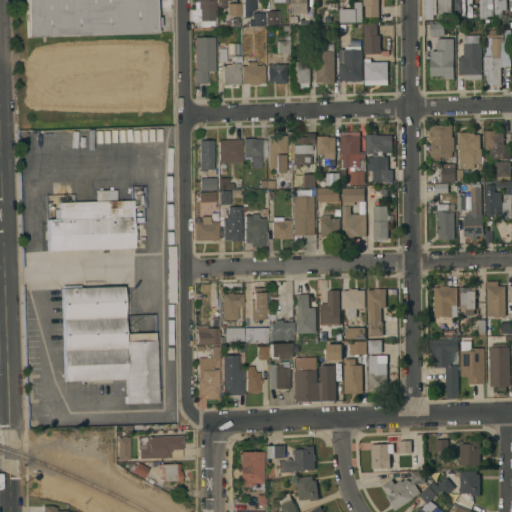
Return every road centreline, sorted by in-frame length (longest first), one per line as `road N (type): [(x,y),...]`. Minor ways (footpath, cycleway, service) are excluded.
road 1 (residential): [(183,0),(187,404),(195,416),(212,419)]
road 2 (residential): [(411,0),(413,412)]
road 3 (residential): [(185,116),(511,106)]
road 4 (residential): [(186,269),(511,259)]
road 5 (residential): [(212,419),(511,409)]
road 6 (tertiary): [(0,216),(9,423)]
